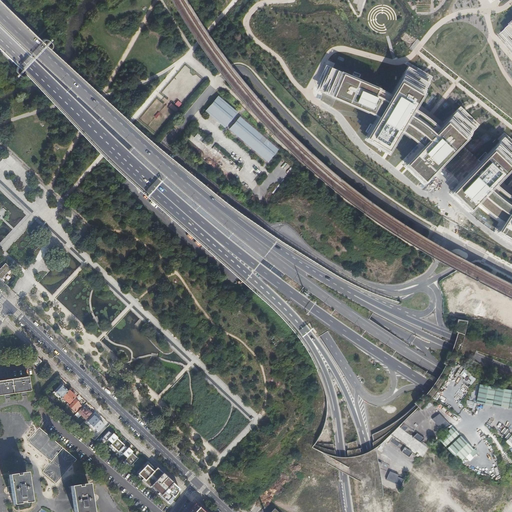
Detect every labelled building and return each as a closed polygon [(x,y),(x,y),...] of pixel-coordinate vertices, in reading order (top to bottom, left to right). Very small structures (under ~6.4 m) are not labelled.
[(511,283),(485,270),(463,258),(441,246),(431,240),(407,225),(391,215),(388,213),(375,204),(353,188),(330,169),(314,155),(303,144),(288,130),(272,113),(255,94),(241,78),(232,66),(224,56),(211,38),(198,18),(188,2),(186,0),(170,0),(171,1),(184,22),(198,44),(210,59),(226,81),(251,111),(275,137),(284,146),(314,174),(338,193),(363,213),(381,226),(396,235),(411,244),(430,256),(449,267),(470,277),(495,291),(511,298),(511,283)] [(511,22),(499,34),(511,49),(511,22)] [(468,47),(473,53),(479,48),(474,42),(468,47)] [(386,148),(397,129),(408,135),(420,145),(404,162),(423,179),(431,169),(468,207),(475,200),(481,206),(488,211),(502,221),(496,229),(511,238),(511,197),(507,195),(498,188),(492,182),(497,177),(511,161),(511,155),(497,141),(483,157),(477,153),(474,155),(463,146),(458,142),(476,122),(459,106),(438,127),(424,116),(410,107),(424,84),(403,71),(390,94),(362,81),(331,68),(321,90),(378,115),(365,135),(386,148)] [(217,97),(207,109),(225,125),(236,113),(217,97)] [(278,148),(240,116),(230,129),(267,161),(271,155),(273,157),(275,155),(273,153),(278,148)] [(198,141),(202,137),(198,133),(194,137),(198,141)] [(511,168),(507,176),(503,173),(498,179),(504,182),(506,178),(508,179),(511,173),(511,168)] [(5,263),(0,268),(0,278),(1,279),(11,269),(5,263)] [(389,352),(432,379),(435,376),(392,348),(389,352)] [(457,353),(449,350),(448,351),(444,362),(451,366),(457,353)] [(32,362),(37,367),(42,361),(37,357),(32,362)] [(463,369),(459,375),(472,384),(476,377),(463,369)] [(28,377),(0,380),(0,395),(30,391),(28,377)] [(61,398),(68,391),(61,384),(54,392),(61,398)] [(511,391),(479,386),(476,404),(511,410),(511,391)] [(67,403),(69,405),(75,399),(74,398),(75,397),(69,390),(68,391),(61,398),(62,399),(64,398),(68,402),(67,403)] [(413,401),(415,402),(423,394),(423,393),(422,392),(413,401)] [(423,394),(415,402),(421,408),(431,397),(423,393),(423,394)] [(69,406),(75,411),(80,406),(78,403),(75,400),(69,406)] [(77,412),(85,419),(91,413),(87,409),(86,410),(82,406),(77,412)] [(70,419),(75,414),(67,408),(63,413),(70,419)] [(87,422),(98,432),(105,425),(94,415),(87,422)] [(78,427),(94,440),(99,435),(94,431),(92,433),(81,424),(78,427)] [(112,425),(102,437),(132,463),(142,451),(112,425)] [(458,463),(474,449),(454,426),(437,440),(458,463)] [(147,462),(138,473),(143,478),(140,481),(167,504),(182,486),(157,465),(154,469),(147,462)] [(9,474),(14,504),(21,503),(21,500),(25,500),(25,502),(33,501),(28,471),(21,472),(21,475),(17,475),(16,473),(9,474)] [(82,511),(85,511),(92,511),(90,499),(88,483),(81,484),(81,486),(77,487),(77,484),(70,486),(74,511),(82,511)] [(203,511),(194,503),(188,511),(203,511)]
